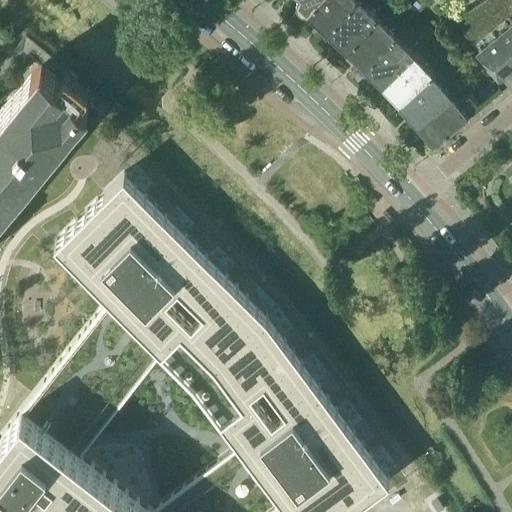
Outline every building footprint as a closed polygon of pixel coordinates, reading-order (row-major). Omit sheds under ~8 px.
[(313,0),(306,8),(326,25),(350,0),(313,0)] [(350,0),(326,25),(345,43),(376,11),(364,0),(350,0)] [(511,17),(498,0),(480,0),(473,5),(511,53),(511,17)] [(511,0),(498,0),(511,17),(511,0)] [(416,11),(410,5),(399,16),(405,22),(416,11)] [(499,74),(511,63),(511,53),(473,5),(454,19),(474,45),(471,47),(477,54),(480,52),(499,74)] [(363,61),(395,30),(376,11),(345,43),(358,56),(363,61)] [(440,25),(434,19),(419,35),(424,41),(440,25)] [(374,72),(381,79),(413,48),(395,30),(363,61),(374,72)] [(453,50),(448,44),(437,54),(443,60),(453,50)] [(391,90),(398,97),(432,67),(413,48),(381,79),(391,90)] [(450,86),(416,117),(432,134),(438,135),(477,102),(476,94),(472,89),(475,87),(465,75),(479,64),(473,56),(453,71),(459,79),(450,86)] [(0,207),(31,172),(87,103),(90,100),(77,89),(81,83),(69,73),(65,79),(43,61),(0,113),(0,207)] [(398,97),(416,117),(450,86),(433,68),(432,67),(398,97)] [(0,434),(0,511),(262,511),(284,496),(295,511),(337,511),(389,472),(267,311),(123,168),(54,238),(108,293),(0,434)] [(444,506),(438,497),(432,501),(438,510),(444,506)]
